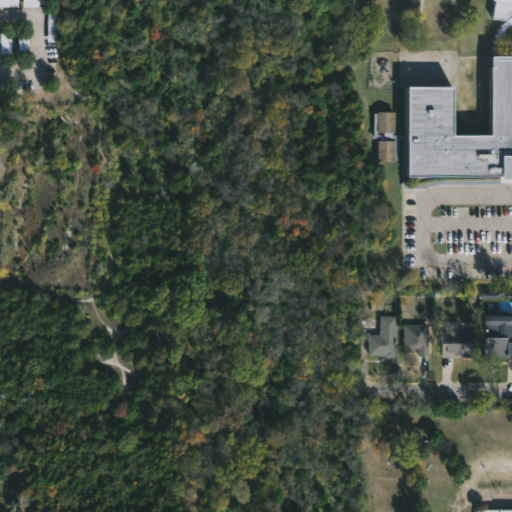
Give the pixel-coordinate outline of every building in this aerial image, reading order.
[(0,0),(0,8),(18,8),(18,0),(0,0)] [(45,0),(24,0),(24,8),(45,8),(45,0)] [(511,0),(511,180),(502,180),(502,183),(496,183),(496,181),(440,180),(440,178),(406,178),(407,87),(453,87),(452,136),(490,136),(491,57),(511,57),(511,21),(502,28),(497,34),(494,42),(493,56),(487,56),(488,45),(491,34),(497,25),(500,22),(489,19),(492,0),(511,0)] [(48,44),(59,44),(59,11),(48,11),(48,44)] [(377,133),(377,112),(394,112),(394,133),(377,133)] [(394,162),(377,162),(377,141),(394,141),(394,162)] [(511,355),(507,355),(484,355),(484,314),(511,314),(511,355)] [(396,316),(397,358),(385,358),(385,356),(368,356),(368,335),(380,335),(379,316),(396,316)] [(473,331),(473,357),(440,357),(441,330),(444,330),(444,321),(458,321),(458,330),(473,331)] [(429,325),(429,356),(419,356),(419,352),(403,351),(404,325),(429,325)]
